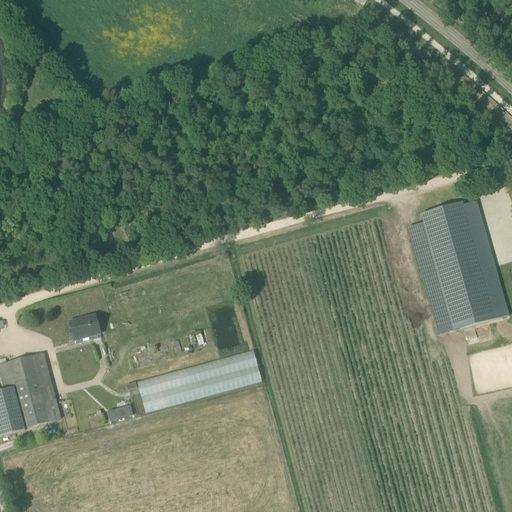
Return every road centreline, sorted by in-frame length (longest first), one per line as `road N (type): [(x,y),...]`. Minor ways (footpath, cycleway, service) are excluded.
road 1 (track): [(511,159),(0,313)]
road 2 (secondary): [(511,85),(406,0)]
